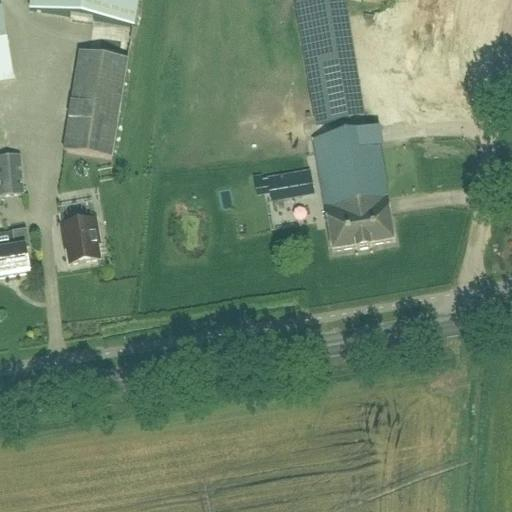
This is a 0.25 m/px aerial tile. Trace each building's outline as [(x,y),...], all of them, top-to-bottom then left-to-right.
[(133,30),(137,0),(32,0),(30,13),(133,30)] [(478,102),(490,0),(428,0),(420,73),(418,73),(415,94),(478,102)] [(317,134),(351,128),(329,3),(296,9),(317,134)] [(0,84),(14,82),(1,10),(0,10),(0,84)] [(111,162),(127,63),(80,55),(64,155),(111,162)] [(357,254),(371,251),(371,249),(394,245),(385,194),(386,194),(376,131),(314,142),(333,256),(357,252),(357,254)] [(0,200),(23,198),(20,158),(0,159),(0,200)] [(314,200),(310,177),(269,185),(273,207),(314,200)] [(100,248),(96,224),(60,230),(63,245),(66,244),(70,269),(100,264),(97,248),(100,248)] [(0,281),(29,277),(25,252),(29,251),(26,234),(0,238),(0,281)]
